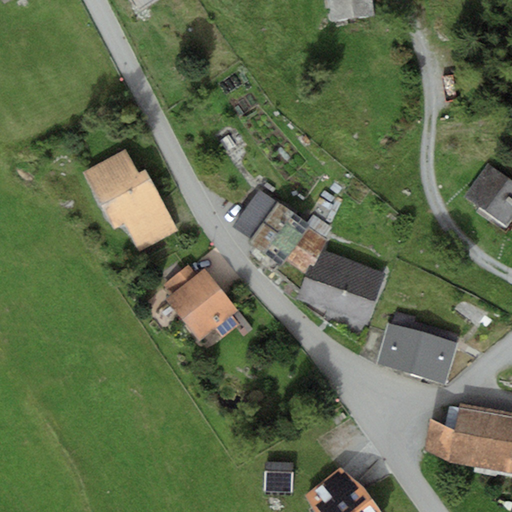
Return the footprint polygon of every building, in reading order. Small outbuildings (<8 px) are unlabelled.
[(131,0),(139,12),(156,0),(131,0)] [(329,0),(332,21),(374,16),(372,0),(329,0)] [(138,172),(125,149),(84,172),(115,227),(123,222),(130,234),(169,212),(145,169),(138,172)] [(511,213),(511,180),(489,165),(467,195),(506,222),(511,213)] [(307,225),(258,191),(234,226),(252,239),(249,243),(280,265),(283,259),(307,225)] [(179,230),(169,212),(130,234),(139,252),(179,230)] [(307,225),(283,259),(306,275),(317,246),(321,235),(328,225),(314,215),(307,225)] [(306,275),(298,298),(367,323),(386,271),(317,246),(306,275)] [(171,295),(197,274),(187,263),(162,284),(171,295)] [(171,295),(165,300),(198,341),(238,309),(204,268),(197,274),(171,295)] [(390,323),(378,365),(414,376),(427,332),(413,328),(416,314),(395,308),(391,323),(390,323)] [(458,341),(427,332),(414,376),(445,385),(458,341)] [(455,432),(450,463),(511,474),(511,412),(461,403),(455,432)] [(430,418),(424,450),(450,463),(455,432),(430,418)] [(381,511),(364,485),(341,469),(305,494),(315,511),(381,511)]
